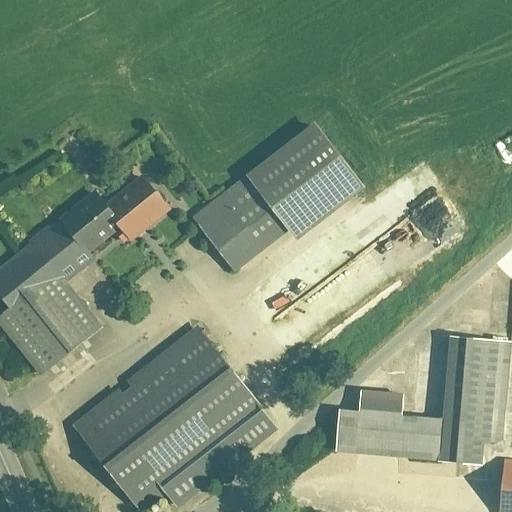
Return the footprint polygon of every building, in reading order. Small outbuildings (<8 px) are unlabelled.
[(63,148),(87,177),(133,140),(109,111),(63,148)] [(233,195),(272,249),(364,182),(325,128),(233,195)] [(123,240),(133,253),(178,218),(147,180),(110,209),(103,200),(0,280),(0,321),(50,384),(117,332),(75,278),(123,240)] [(80,429),(143,511),(175,511),(280,432),(204,334),(80,429)] [(481,349),(424,346),(421,405),(348,401),(345,454),(448,460),(449,456),(490,458),(491,447),(509,448),(511,392),(511,348),(481,347),(481,349)]
